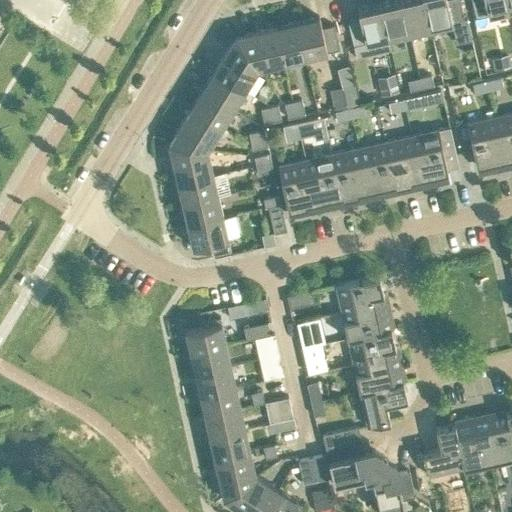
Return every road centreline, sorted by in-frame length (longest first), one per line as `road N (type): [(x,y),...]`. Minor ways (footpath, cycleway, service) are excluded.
road 1 (residential): [(207,0),(74,213)]
road 2 (residential): [(267,262),(201,277),(162,267),(74,213)]
road 3 (residential): [(267,262),(308,444)]
road 4 (residential): [(392,233),(425,377)]
road 5 (residential): [(392,233),(267,262)]
road 6 (residential): [(511,206),(392,233)]
